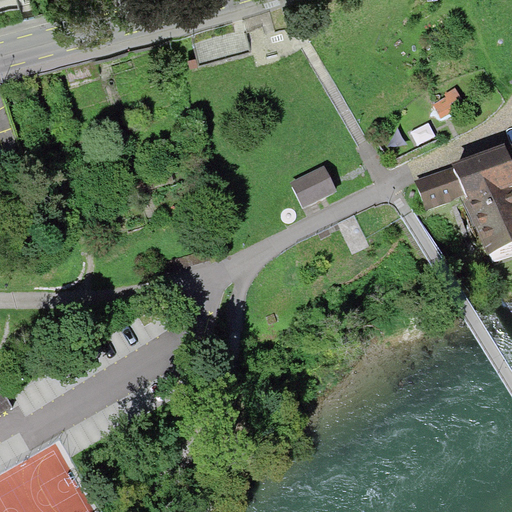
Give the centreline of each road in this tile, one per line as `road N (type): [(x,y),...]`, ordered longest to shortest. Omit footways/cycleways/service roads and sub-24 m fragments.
road 1 (residential): [(245,261),(487,135),(511,111)]
road 2 (primary): [(0,55),(203,0)]
